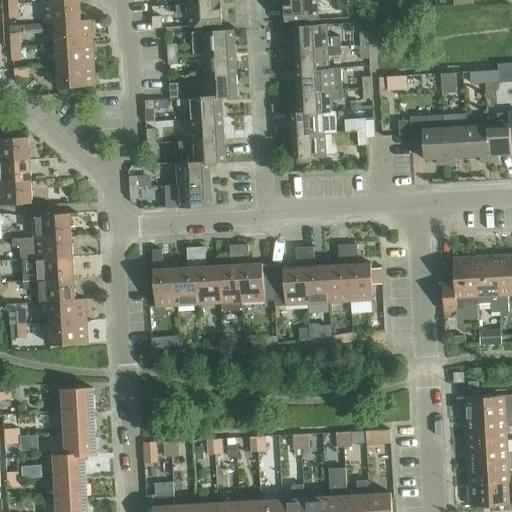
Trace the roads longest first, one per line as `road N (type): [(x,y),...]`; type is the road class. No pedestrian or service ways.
road 1 (residential): [(436,511),(419,204)]
road 2 (residential): [(136,511),(114,230)]
road 3 (residential): [(268,217),(254,0)]
road 4 (residential): [(120,0),(135,92),(129,145),(106,173)]
road 5 (residential): [(114,230),(268,217)]
road 6 (residential): [(268,217),(419,204)]
road 7 (residential): [(106,173),(0,89)]
